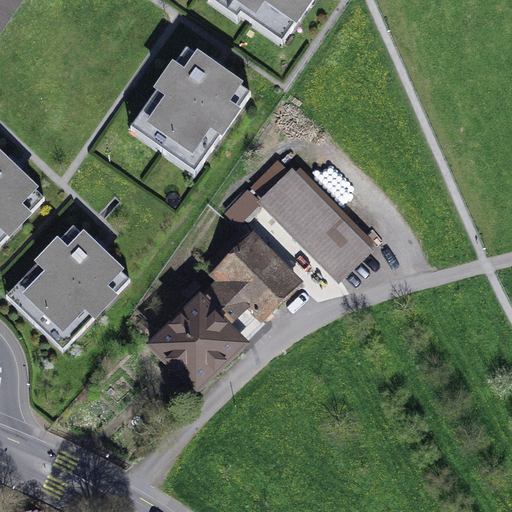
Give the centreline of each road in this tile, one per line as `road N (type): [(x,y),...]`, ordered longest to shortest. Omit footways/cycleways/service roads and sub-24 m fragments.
road 1 (residential): [(511,264),(315,316),(251,361),(129,511)]
road 2 (primary): [(0,448),(129,511)]
